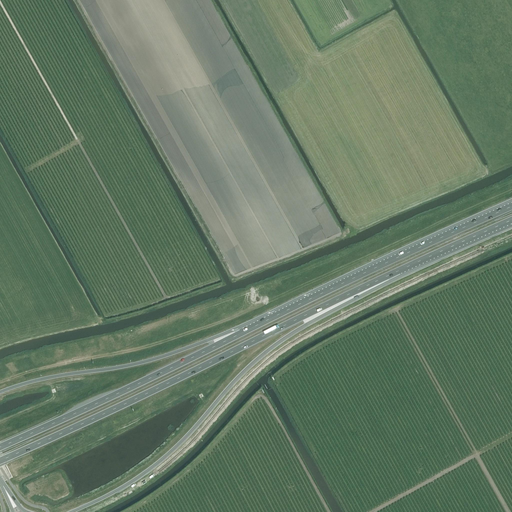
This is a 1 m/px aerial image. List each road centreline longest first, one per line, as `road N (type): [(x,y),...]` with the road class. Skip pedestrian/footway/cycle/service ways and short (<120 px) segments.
road 1 (trunk): [(0,460),(398,270)]
road 2 (trunk): [(72,511),(152,467),(282,338),(398,270)]
road 3 (trunk): [(511,206),(241,332)]
road 4 (trunk): [(241,332),(0,447)]
road 5 (trunk): [(241,332),(0,392)]
road 6 (trunk): [(398,270),(511,219)]
